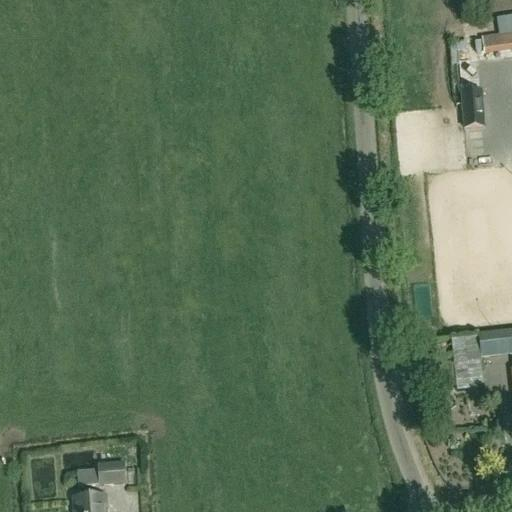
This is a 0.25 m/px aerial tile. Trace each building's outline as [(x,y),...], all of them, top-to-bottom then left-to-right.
[(511,44),(489,49),(491,59),(511,55),(511,44)] [(465,129),(483,128),(480,94),(462,95),(465,129)] [(453,366),(425,369),(428,391),(456,388),(456,393),(484,390),(480,358),(481,358),(511,355),(511,333),(479,337),(479,341),(462,343),(451,344),(453,365),(453,366)] [(100,487),(125,486),(124,465),(99,467),(100,487)] [(78,489),(98,488),(97,473),(77,474),(78,489)] [(105,511),(107,511),(107,498),(74,501),(75,511),(105,511)]
